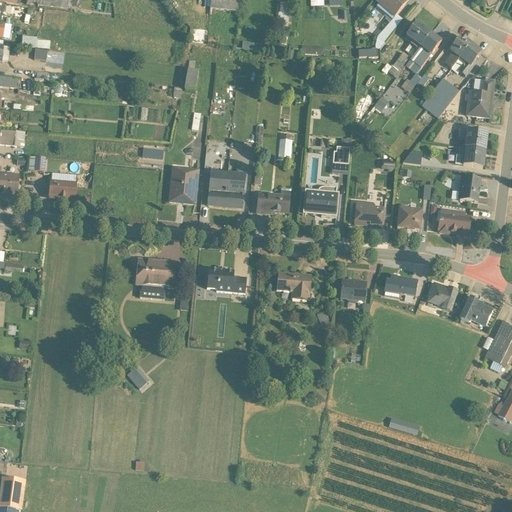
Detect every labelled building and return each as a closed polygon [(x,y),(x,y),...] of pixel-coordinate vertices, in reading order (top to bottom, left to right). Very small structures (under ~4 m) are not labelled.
[(27,0),(26,6),(66,11),(69,0),(27,0)] [(210,0),(209,16),(213,17),(214,17),(214,12),(239,15),(240,14),(242,0),(210,0)] [(408,2),(405,0),(381,0),(377,5),(393,19),(408,2)] [(276,28),(287,29),(289,5),(279,4),(276,28)] [(430,35),(416,23),(405,37),(411,43),(410,45),(415,49),(417,47),(419,49),(430,35)] [(421,79),(416,75),(419,70),(420,70),(441,43),(430,35),(405,68),(414,76),(409,83),(406,81),(400,88),(407,93),(406,95),(407,96),(421,79)] [(443,65),(450,71),(469,46),(460,38),(448,53),(450,55),(443,65)] [(22,39),(21,49),(35,51),(35,50),(48,51),(49,43),(35,42),(36,40),(22,39)] [(450,71),(456,75),(458,73),(465,79),(477,62),(475,61),(481,55),(469,46),(450,71)] [(301,55),(325,56),(325,48),(302,47),(301,55)] [(35,52),(33,61),(45,62),(46,53),(35,52)] [(387,65),(381,72),(385,75),(387,73),(395,80),(411,60),(403,54),(393,66),(392,65),(390,67),(387,65)] [(195,63),(188,62),(183,92),(194,94),(198,74),(193,73),(195,63)] [(423,76),(417,84),(422,88),(429,80),(423,76)] [(0,78),(0,88),(17,90),(18,83),(20,83),(20,80),(0,78)] [(458,94),(442,81),(421,108),(437,120),(458,94)] [(465,118),(488,121),(493,84),(481,82),(479,95),(468,93),(465,118)] [(180,100),(181,91),(173,89),(172,99),(180,100)] [(380,99),(369,114),(370,115),(374,111),(379,115),(387,104),(380,99)] [(263,127),(257,126),(254,148),(261,149),(263,127)] [(15,133),(0,131),(0,146),(23,149),(24,142),(25,134),(15,133)] [(466,132),(463,149),(484,152),(487,135),(466,132)] [(280,135),(278,159),(289,160),(291,142),(292,142),(293,136),(280,135)] [(348,167),(349,150),(336,149),(336,154),(333,154),(332,166),(348,167)] [(484,152),(459,149),(457,157),(462,158),(461,167),(482,170),(484,152)] [(163,161),(164,151),(142,151),(142,160),(163,161)] [(402,165),(420,167),(421,154),(411,153),(402,165)] [(44,174),(45,161),(29,159),(27,173),(44,174)] [(394,171),(395,160),(383,160),(382,171),(394,171)] [(171,169),(168,204),(195,207),(198,172),(171,169)] [(223,210),(227,173),(211,171),(206,208),(217,209),(223,210)] [(241,212),(245,175),(235,174),(227,173),(223,210),(241,212)] [(0,196),(17,198),(19,176),(0,174),(0,196)] [(76,178),(51,176),(49,200),(67,202),(67,203),(74,203),(76,178)] [(253,176),(252,187),(260,187),(261,177),(253,176)] [(451,193),(450,201),(456,202),(477,205),(480,182),(460,179),(458,194),(451,193)] [(423,187),(422,202),(429,202),(430,188),(423,187)] [(316,195),(304,193),(302,217),(335,220),(338,197),(335,196),(336,190),(322,189),(319,191),(317,192),(316,195)] [(288,216),(290,191),(281,190),(280,197),(257,195),(255,216),(273,217),(273,215),(288,216)] [(355,204),(354,210),(351,210),(350,219),(354,219),(353,227),(368,229),(368,230),(382,231),(385,211),(374,209),(374,208),(372,205),(355,204)] [(419,233),(422,213),(398,210),(395,231),(405,232),(405,233),(413,234),(413,233),(419,233)] [(456,238),(465,239),(466,237),(467,237),(469,219),(464,218),(464,216),(440,212),(437,233),(438,233),(439,233),(439,235),(448,237),(449,235),(455,236),(456,238)] [(165,291),(175,292),(177,266),(137,262),(135,288),(140,289),(139,294),(164,297),(165,291)] [(217,272),(208,271),(206,291),(216,292),(216,294),(244,296),(246,280),(233,279),(233,273),(224,273),(224,270),(217,270),(217,272)] [(290,302),(309,303),(310,301),(311,297),(309,295),(311,278),(277,275),(276,293),(287,294),(288,295),(291,295),(290,302)] [(384,294),(384,298),(397,300),(398,296),(414,299),(417,283),(402,281),(401,282),(395,281),(395,279),(390,278),(389,283),(386,282),(383,293),(384,294)] [(364,305),(366,285),(341,282),(339,302),(348,304),(355,304),(364,305)] [(457,293),(433,285),(426,305),(440,309),(440,311),(450,314),(457,293)] [(469,299),(459,320),(468,325),(470,322),(485,329),(493,312),(477,305),(477,303),(469,299)] [(187,303),(180,303),(179,312),(186,313),(187,303)] [(329,327),(324,314),(316,317),(322,330),(329,327)] [(511,329),(509,328),(509,327),(503,324),(498,333),(494,342),(487,339),(482,350),(488,353),(485,359),(505,369),(511,355),(511,329)] [(27,343),(19,342),(19,350),(26,351),(27,343)] [(19,366),(16,360),(6,365),(9,371),(19,366)] [(136,368),(126,377),(139,391),(149,382),(136,368)] [(508,384),(502,381),(498,389),(504,392),(508,384)] [(494,414),(498,416),(498,417),(511,425),(511,423),(511,390),(503,407),(499,405),(494,414)] [(391,419),(389,428),(417,437),(420,428),(391,419)] [(0,509),(18,511),(22,511),(26,482),(1,479),(0,483),(0,509)]
